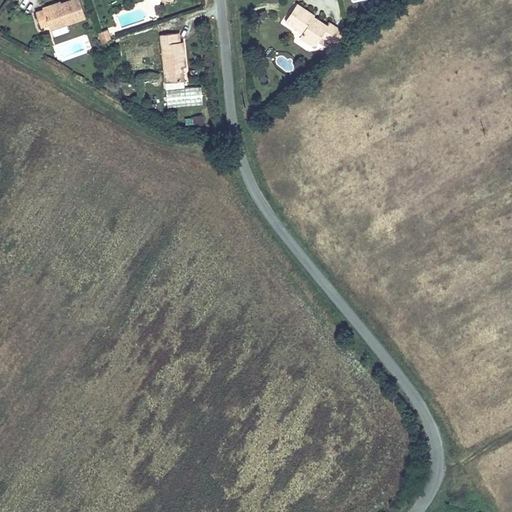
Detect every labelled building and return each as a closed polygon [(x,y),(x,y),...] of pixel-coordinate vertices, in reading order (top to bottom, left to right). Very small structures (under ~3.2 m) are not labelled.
[(87,18),(80,0),(66,0),(62,2),(63,4),(47,9),(43,9),(35,11),(40,27),(49,24),(51,30),(87,18)] [(47,9),(63,4),(62,2),(61,0),(42,6),(43,9),(47,9)] [(328,24),(315,16),(316,14),(295,1),(280,24),(296,34),(300,39),(312,46),(318,43),(334,41),(340,42),(346,31),(330,21),(328,24)] [(112,39),(108,29),(98,33),(101,43),(112,39)] [(187,67),(186,41),(181,41),(181,33),(160,34),(163,70),(172,69),(174,79),(185,78),(184,67),(187,67)] [(174,79),(172,69),(163,70),(164,80),(174,79)]
